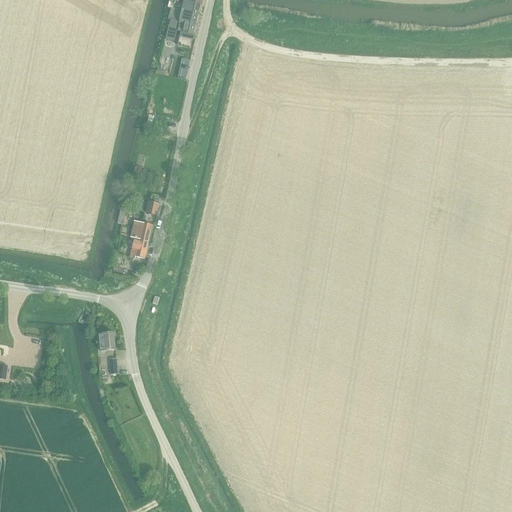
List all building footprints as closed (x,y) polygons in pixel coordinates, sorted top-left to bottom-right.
[(184,2),(181,11),(199,15),(202,3),(186,0),(172,0),(173,1),(178,2),(179,0),(184,2)] [(169,26),(165,40),(174,42),(175,41),(178,28),(184,30),(183,33),(194,36),(199,15),(181,11),(171,9),(170,14),(169,20),(171,21),(170,26),(169,26)] [(147,214),(156,217),(159,204),(150,202),(147,214)] [(117,224),(120,225),(125,226),(129,210),(122,208),(120,208),(117,224)] [(130,238),(134,239),(149,243),(153,226),(143,223),(134,221),(130,238)] [(134,239),(131,251),(129,259),(132,259),(135,260),(135,257),(145,260),(149,243),(134,239)] [(101,352),(115,351),(114,334),(99,335),(101,352)] [(116,359),(109,360),(111,375),(118,374),(116,359)]
